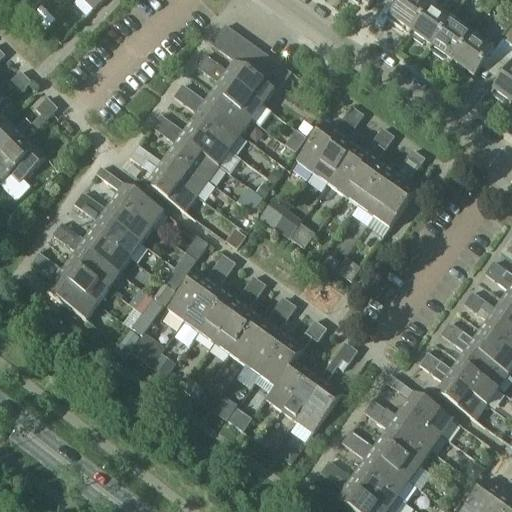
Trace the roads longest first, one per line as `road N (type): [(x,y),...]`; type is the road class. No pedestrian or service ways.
road 1 (residential): [(510,164),(278,0)]
road 2 (residential): [(383,338),(510,164)]
road 3 (secondary): [(129,511),(0,411)]
road 4 (residential): [(83,103),(184,0)]
